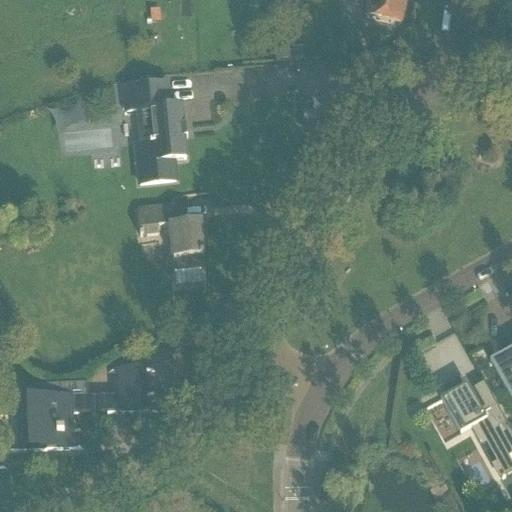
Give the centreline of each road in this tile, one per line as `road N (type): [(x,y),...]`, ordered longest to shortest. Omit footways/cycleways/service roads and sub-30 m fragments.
road 1 (residential): [(260,362),(342,171),(444,68)]
road 2 (unclassified): [(260,362),(134,478),(64,511)]
road 3 (residential): [(314,404),(372,340),(511,260)]
